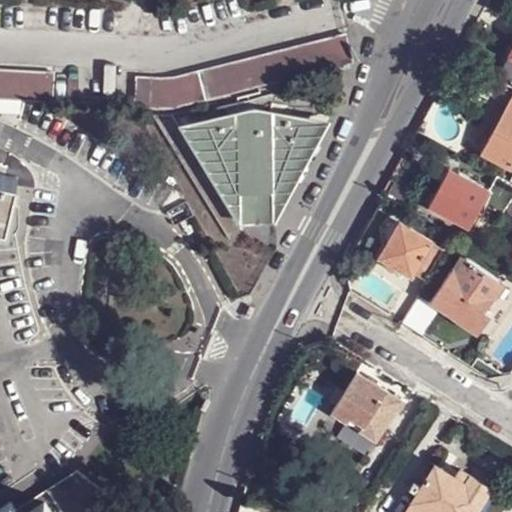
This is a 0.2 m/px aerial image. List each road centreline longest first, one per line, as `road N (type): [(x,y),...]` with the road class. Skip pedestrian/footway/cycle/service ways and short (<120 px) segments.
road 1 (secondary): [(414,48),(378,97),(312,229),(257,364)]
road 2 (secondary): [(306,293),(399,109),(414,48)]
road 3 (residential): [(306,293),(510,418)]
road 4 (secondary): [(257,364),(237,399),(207,511)]
